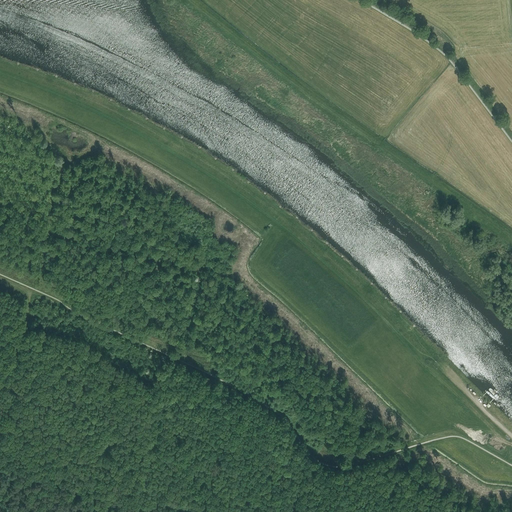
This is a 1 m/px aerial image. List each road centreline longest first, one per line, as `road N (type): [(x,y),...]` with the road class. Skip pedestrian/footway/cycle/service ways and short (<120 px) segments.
road 1 (track): [(511,444),(273,221),(155,143),(0,71)]
road 2 (track): [(511,450),(500,463),(447,433),(331,465),(255,396),(29,291)]
